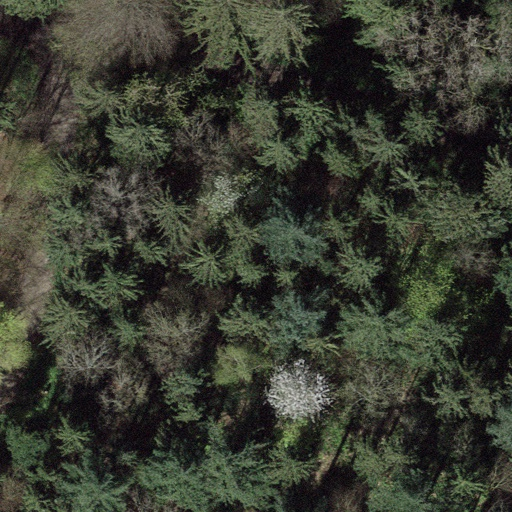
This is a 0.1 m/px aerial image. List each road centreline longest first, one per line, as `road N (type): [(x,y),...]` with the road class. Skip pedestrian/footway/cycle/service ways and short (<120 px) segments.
road 1 (track): [(511,136),(0,23)]
road 2 (track): [(0,393),(59,150),(60,0)]
